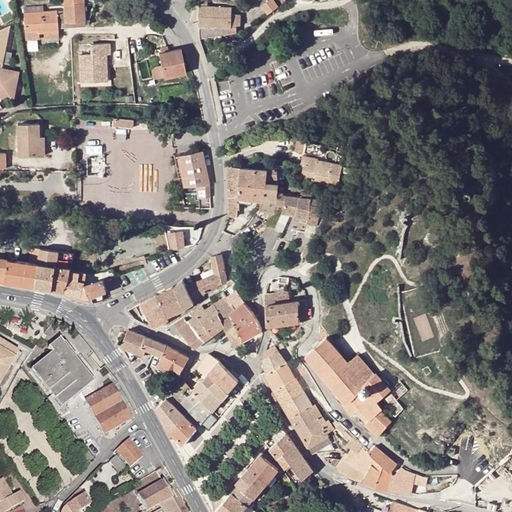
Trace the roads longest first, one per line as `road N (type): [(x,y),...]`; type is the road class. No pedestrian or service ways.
road 1 (residential): [(427,502),(456,489),(464,472),(419,468),(340,411),(302,356),(316,334),(316,309),(311,285),(298,272),(265,277),(265,333),(247,369)]
road 2 (tertiary): [(215,135),(221,189),(213,229),(196,253),(114,310)]
road 3 (residential): [(200,71),(273,19),(346,0)]
road 4 (residential): [(214,132),(351,67)]
road 5 (residential): [(330,474),(247,369)]
road 6 (residential): [(144,413),(55,511)]
